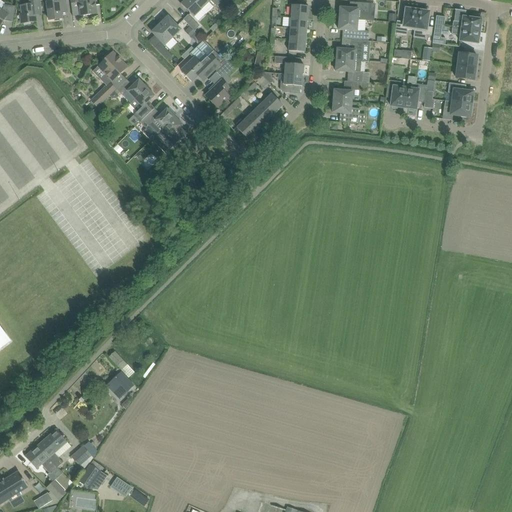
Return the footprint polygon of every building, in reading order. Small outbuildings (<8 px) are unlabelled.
[(42,11),(41,1),(40,0),(27,0),(28,5),(21,6),(22,14),(20,14),(22,24),(24,23),(24,25),(31,24),(30,23),(37,22),(35,12),(42,11)] [(46,0),(47,2),(48,10),(49,20),(62,18),(61,13),(67,12),(65,0),(46,0)] [(70,0),(71,3),(79,2),(80,16),(97,14),(95,4),(94,0),(70,0)] [(202,10),(192,0),(184,0),(181,4),(194,17),(202,10)] [(207,0),(192,0),(202,10),(206,14),(213,7),(209,3),(209,2),(207,0)] [(234,0),(232,2),(229,5),(234,10),(237,7),(236,6),(238,4),(234,0)] [(340,7),(340,19),(366,21),(366,20),(374,21),(376,4),(364,3),(354,2),(353,8),(340,7)] [(15,6),(7,5),(4,5),(3,10),(0,8),(0,26),(0,27),(4,21),(13,22),(15,12),(15,6)] [(292,5),(291,17),(308,18),(308,6),(292,5)] [(415,31),(418,9),(416,9),(415,8),(413,8),(412,8),(412,9),(406,9),(404,22),(397,21),(395,35),(407,37),(408,29),(415,31)] [(421,9),(418,9),(415,31),(426,32),(425,35),(432,36),(433,28),(427,27),(429,12),(424,11),(424,10),(422,10),(421,9)] [(482,19),(465,17),(465,11),(466,12),(466,11),(454,9),(454,10),(455,10),(452,28),(480,31),(482,19)] [(388,21),(396,22),(397,14),(389,14),(388,21)] [(183,19),(194,31),(199,26),(188,15),(183,19)] [(168,16),(160,24),(173,37),(181,30),(168,16)] [(436,16),(434,33),(441,34),(442,26),(444,27),(445,17),(436,16)] [(291,17),(291,28),(307,29),(308,18),(291,17)] [(366,21),(340,19),(339,30),(352,31),(351,40),(368,41),(369,31),(365,31),(366,21)] [(173,37),(160,24),(152,32),(165,45),(173,37)] [(189,27),(183,33),(190,40),(196,34),(189,27)] [(291,28),(290,39),(306,41),(307,29),(291,28)] [(480,31),(452,28),(452,34),(460,35),(459,41),(479,44),(480,31)] [(441,34),(434,33),(433,44),(438,44),(440,45),(445,45),(446,38),(441,38),(441,34)] [(306,41),(290,39),(289,51),(305,52),(306,41)] [(188,63),(181,70),(182,71),(182,73),(185,76),(187,76),(192,81),(201,72),(207,78),(214,71),(218,68),(221,65),(211,55),(214,52),(204,41),(190,54),(194,58),(188,63)] [(155,47),(168,61),(173,56),(160,43),(155,47)] [(337,49),(336,60),(355,61),(361,62),(363,44),(361,43),(351,43),(350,50),(337,49)] [(438,44),(433,44),(432,51),(439,52),(440,45),(438,44)] [(425,48),(423,60),(430,61),(432,49),(425,48)] [(189,54),(186,51),(181,56),(184,59),(189,54)] [(98,66),(105,73),(113,81),(120,74),(127,67),(121,61),(122,60),(119,56),(118,57),(113,52),(98,66)] [(255,65),(264,67),(267,54),(258,52),(255,65)] [(459,53),(458,66),(477,68),(478,62),(476,62),(477,56),(459,53)] [(286,64),(285,74),(303,76),(304,65),(292,64),(293,58),(275,56),(275,63),(286,64)] [(212,77),(219,84),(206,96),(217,108),(229,96),(225,91),(229,87),(227,85),(232,81),(228,76),(237,67),(230,59),(208,80),(209,80),(212,77)] [(349,72),(348,82),(362,83),(363,73),(361,72),(361,62),(355,61),(336,60),(336,71),(349,72)] [(411,68),(424,68),(425,60),(411,60),(411,68)] [(477,68),(458,66),(456,78),(474,80),(475,74),(476,74),(477,68)] [(260,74),(270,84),(270,85),(275,80),(270,76),(268,78),(265,75),(267,73),(262,72),(260,74)] [(270,84),(260,74),(255,78),(266,89),(270,84)] [(303,76),(285,74),(284,81),(281,80),(280,89),(283,93),(290,93),(291,85),(302,86),(303,76)] [(131,95),(135,99),(148,86),(146,84),(145,85),(139,79),(132,86),(126,80),(117,89),(123,95),(126,99),(131,95)] [(398,107),(404,108),(406,88),(400,87),(401,82),(388,80),(386,97),(392,98),(391,106),(392,106),(392,107),(393,109),(397,109),(398,108),(398,107)] [(367,83),(362,83),(348,82),(348,89),(366,90),(367,83)] [(454,94),(452,102),(471,105),(473,92),(465,91),(466,85),(449,83),(448,93),(454,94)] [(110,84),(96,97),(91,101),(97,107),(102,103),(110,95),(114,91),(115,89),(110,84)] [(406,88),(404,108),(409,109),(409,110),(410,111),(414,111),(415,111),(415,110),(416,110),(417,102),(425,103),(426,91),(427,86),(413,84),(412,89),(406,88)] [(134,115),(140,122),(155,108),(149,102),(155,96),(150,90),(151,89),(148,86),(135,99),(130,104),(137,112),(134,115)] [(334,90),(333,101),(352,103),(353,92),(334,90)] [(434,92),(426,91),(425,103),(424,108),(433,109),(435,100),(433,99),(434,92)] [(272,94),(264,102),(275,114),(283,105),(272,94)] [(352,103),(333,101),(333,112),(351,114),(360,114),(360,109),(351,108),(352,103)] [(471,105),(452,102),(445,101),(444,107),(451,108),(451,114),(470,117),(470,116),(471,116),(472,110),(471,110),(471,105)] [(264,102),(255,110),(267,121),(275,114),(264,102)] [(169,108),(168,109),(167,108),(161,115),(155,108),(140,122),(146,129),(155,120),(163,128),(176,115),(169,108)] [(255,110),(247,118),(258,129),(267,121),(255,110)] [(176,115),(163,128),(157,134),(170,149),(183,137),(177,131),(183,125),(178,119),(179,118),(176,115)] [(258,129),(247,118),(237,128),(250,141),(254,138),(252,136),(258,129)] [(123,150),(118,146),(114,149),(119,154),(123,150)] [(0,203),(8,198),(0,184),(0,203)] [(0,326),(0,349),(11,342),(0,326)] [(111,356),(118,365),(123,361),(116,352),(111,356)] [(119,366),(123,370),(129,365),(125,360),(119,366)] [(121,372),(109,383),(117,392),(115,394),(119,399),(134,386),(121,372)] [(57,430),(38,446),(57,468),(64,463),(55,453),(68,443),(63,437),(57,430)] [(71,457),(84,471),(90,464),(93,458),(97,451),(89,442),(71,457)] [(57,468),(38,446),(26,457),(32,464),(37,470),(43,464),(51,474),(57,468)] [(90,464),(77,485),(81,487),(83,484),(89,489),(98,490),(107,476),(101,472),(91,465),(90,464)] [(0,504),(0,505),(0,504),(9,499),(8,498),(18,492),(19,493),(28,487),(28,488),(29,487),(19,472),(18,472),(19,472),(0,483),(0,504)] [(117,478),(111,487),(125,497),(132,487),(117,478)] [(66,494),(54,481),(47,488),(59,501),(66,494)] [(34,501),(39,509),(53,500),(48,492),(34,501)]
